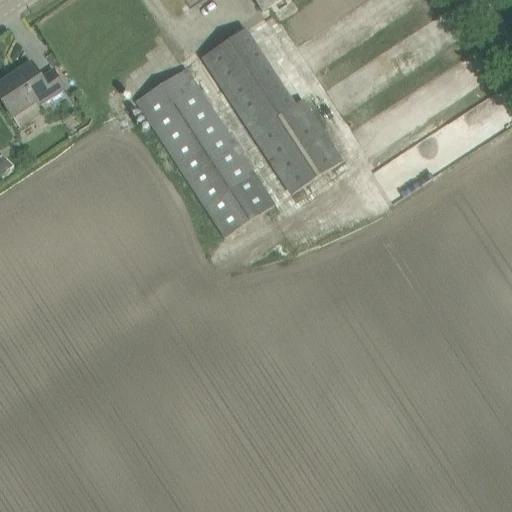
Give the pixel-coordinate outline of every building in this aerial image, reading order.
[(254,0),(263,14),(283,0),(254,0)] [(305,101),(297,106),(248,30),(204,59),(292,195),(344,161),(305,101)] [(0,85),(0,98),(13,118),(37,103),(41,107),(66,90),(54,72),(43,79),(33,64),(0,85)] [(187,70),(137,103),(226,238),(276,205),(187,70)] [(1,153),(0,153),(0,179),(13,166),(1,153)]
